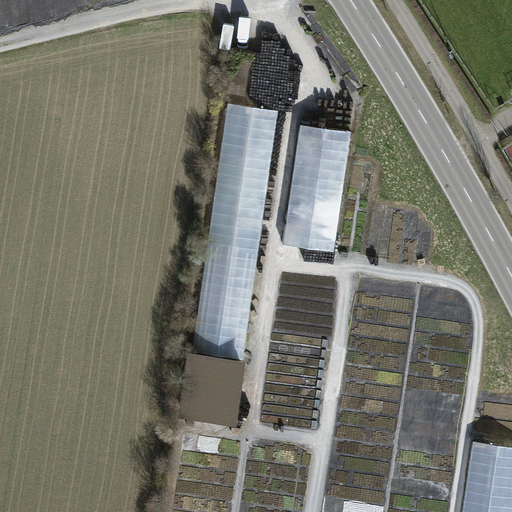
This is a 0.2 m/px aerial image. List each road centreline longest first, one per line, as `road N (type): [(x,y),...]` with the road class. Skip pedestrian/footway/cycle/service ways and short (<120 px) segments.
road 1 (track): [(454,511),(477,349),(472,297),(435,277),(272,254)]
road 2 (secondary): [(511,278),(349,0)]
road 3 (track): [(0,44),(179,0)]
road 4 (track): [(348,265),(326,441)]
